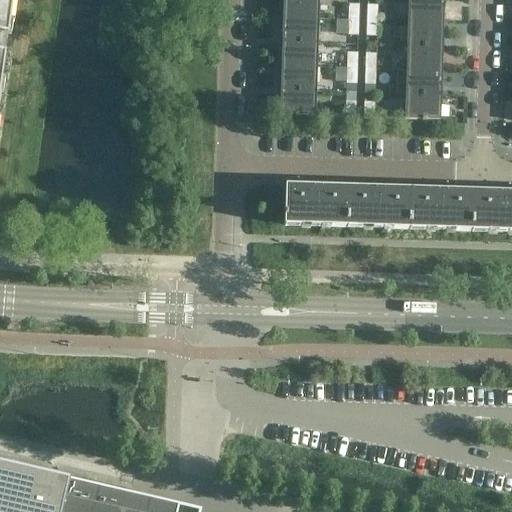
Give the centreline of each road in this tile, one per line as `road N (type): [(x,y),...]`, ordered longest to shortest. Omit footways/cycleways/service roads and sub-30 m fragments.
road 1 (tertiary): [(511,319),(234,309)]
road 2 (residential): [(236,167),(488,173)]
road 3 (tertiary): [(234,309),(0,296)]
road 4 (residential): [(488,173),(488,0)]
road 5 (residential): [(236,167),(238,0)]
road 6 (residential): [(234,309),(236,167)]
